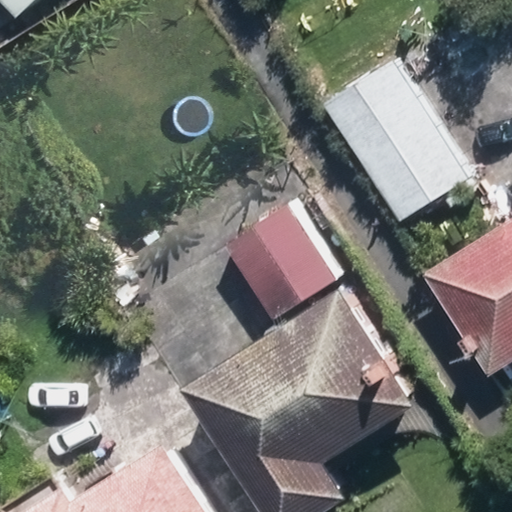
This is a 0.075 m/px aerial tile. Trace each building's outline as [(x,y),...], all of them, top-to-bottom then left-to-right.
[(22,0),(31,9),(41,0),(22,0)] [(409,54),(340,94),(413,217),(455,192),(461,204),(488,188),(409,54)] [(305,193),(240,233),(288,310),(353,271),(305,193)] [(511,220),(443,264),(508,366),(511,363),(511,220)] [(367,276),(207,374),(293,511),(322,511),(371,482),(350,450),(441,394),(367,276)] [(88,474),(24,511),(235,511),(189,432),(95,487),(88,474)]
